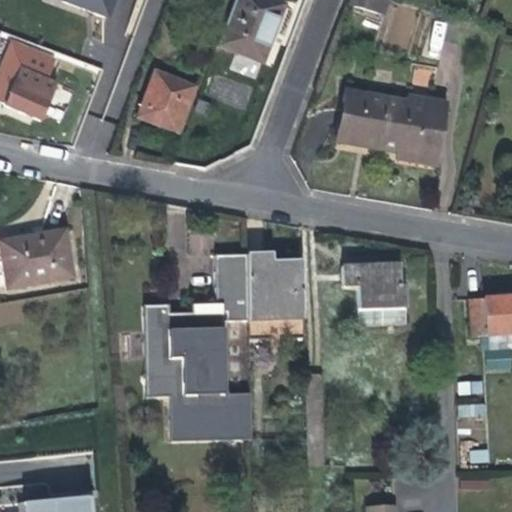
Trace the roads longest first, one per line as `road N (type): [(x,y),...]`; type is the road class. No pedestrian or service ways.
road 1 (unknown): [(118,511),(81,169)]
road 2 (residential): [(251,194),(511,244)]
road 3 (residential): [(0,153),(251,194)]
road 4 (residential): [(251,194),(326,0)]
